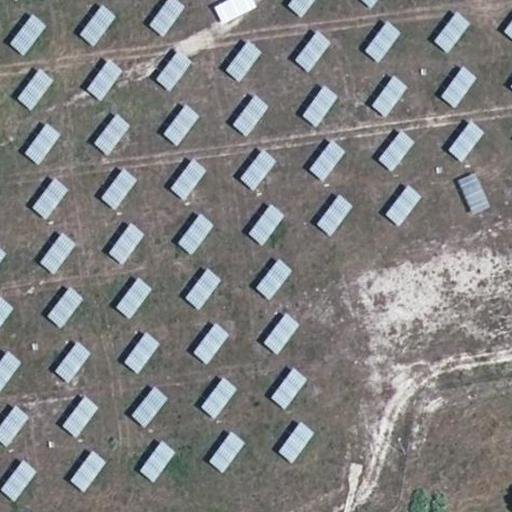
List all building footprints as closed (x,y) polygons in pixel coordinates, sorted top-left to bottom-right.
[(169,40),(182,4),(170,0),(161,0),(150,33),(169,40)] [(227,0),(220,25),(239,31),(248,0),(227,0)] [(308,21),(314,0),(294,0),(290,15),(308,21)] [(360,0),(359,5),(378,12),(381,0),(360,0)] [(98,49),(114,15),(96,7),(80,41),(98,49)] [(455,57),(467,21),(448,14),(435,50),(455,57)] [(11,51),(29,59),(45,24),(27,16),(11,51)] [(383,66),(399,32),(381,23),(365,57),(383,66)] [(313,76),(329,42),(310,33),(295,67),(313,76)] [(241,43),(225,77),(244,86),(259,51),(241,43)] [(156,86),(174,94),(190,59),(172,51),(156,86)] [(108,104),(119,67),(100,61),(89,98),(108,104)] [(442,104),(460,112),(475,77),(456,69),(442,104)] [(38,113),(51,78),(32,71),(19,106),(38,113)] [(387,78),(372,112),(391,121),(406,87),(387,78)] [(321,131),(335,96),(317,88),(302,123),(321,131)] [(234,134),(254,140),(265,104),(245,98),(234,134)] [(182,149),(197,114),(179,107),(164,141),(182,149)] [(111,115),(94,150),(112,159),(129,124),(111,115)] [(449,158),(467,166),(483,131),(465,123),(449,158)] [(43,168),(58,133),(40,126),(25,161),(43,168)] [(379,166),(397,175),(414,142),(395,133),(379,166)] [(327,185),(343,151),(325,142),(309,177),(327,185)] [(241,186),(259,194),(274,160),(256,152),(241,186)] [(172,196),(190,204),(205,168),(186,161),(172,196)] [(120,213),(135,178),(117,170),(102,205),(120,213)] [(477,220),(490,184),(471,177),(458,213),(477,220)] [(33,215),(51,223),(66,188),(48,180),(33,215)] [(401,188),(386,222),(405,230),(419,195),(401,188)] [(317,232),(335,240),(351,205),(333,197),(317,232)] [(267,249),(282,214),(265,206),(249,241),(267,249)] [(194,216),(180,251),(197,258),(211,223),(194,216)] [(109,259),(127,268),(143,233),(125,225),(109,259)] [(41,269),(59,277),(74,243),(56,235),(41,269)] [(257,296),(275,304),(290,270),(272,262),(257,296)] [(185,305),(204,313),(219,278),(201,270),(185,305)] [(134,322),(150,288),(132,280),(116,314),(134,322)] [(48,324),(66,332),(81,296),(63,289),(48,324)] [(0,301),(0,331),(12,308),(0,301)] [(264,350),(282,358),(297,324),(279,316),(264,350)] [(212,368),(228,334),(209,325),(193,359),(212,368)] [(140,334),(124,368),(142,377),(158,343),(140,334)] [(72,386),(89,353),(72,344),(55,377),(72,386)] [(1,353),(0,356),(0,394),(4,396),(19,361),(1,353)] [(285,370),(272,407),(290,413),(303,377),(285,370)] [(218,422),(236,389),(218,380),(201,413),(218,422)] [(150,431),(165,396),(147,388),(132,423),(150,431)] [(81,441),(96,405),(78,398),(63,433),(81,441)] [(0,444),(13,450),(28,416),(9,408),(0,428),(0,444)] [(298,468),(311,431),(292,425),(279,461),(298,468)] [(208,468),(226,477),(243,443),(225,434),(208,468)] [(158,486),(174,451),(156,443),(139,477),(158,486)] [(86,453),(71,487),(89,495),(104,460),(86,453)] [(22,505),(34,469),(15,463),(3,498),(22,505)]
